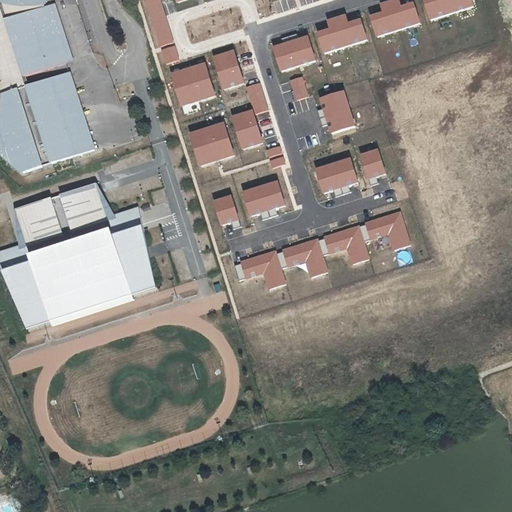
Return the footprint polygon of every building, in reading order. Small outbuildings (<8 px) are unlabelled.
[(2,0),(26,70),(25,71),(27,77),(70,63),(49,0),(2,0)] [(162,0),(144,0),(157,44),(174,39),(162,0)] [(380,12),(370,15),(377,36),(419,23),(412,3),(402,7),(399,0),(388,0),(380,3),(380,12)] [(424,0),(430,20),(473,8),(470,0),(424,0)] [(329,27),(315,32),(323,55),(367,39),(360,18),(347,22),(344,14),(327,20),(329,27)] [(307,34),(273,44),(281,72),(315,62),(307,34)] [(176,44),(162,49),(166,61),(180,57),(176,44)] [(233,49),(215,55),(225,88),(243,82),(233,49)] [(204,62),(172,72),(182,106),(214,96),(204,62)] [(99,150),(73,72),(7,94),(6,101),(5,107),(4,113),(2,118),(1,120),(0,124),(0,149),(27,174),(99,150)] [(303,76),(291,80),(297,100),(309,96),(303,76)] [(259,83),(248,87),(257,115),(269,111),(259,83)] [(334,132),(356,126),(345,90),(323,97),(334,132)] [(252,110),(233,116),(244,150),(263,143),(252,110)] [(223,122),(191,132),(201,164),(233,154),(223,122)] [(280,147),(268,150),(270,157),(282,154),(280,147)] [(378,150),(362,154),(369,179),(385,174),(378,150)] [(283,157),(272,161),(274,168),(286,164),(283,157)] [(350,157),(317,168),(324,192),(358,181),(350,157)] [(276,180),(244,191),(252,215),(284,204),(276,180)] [(101,184),(18,210),(30,247),(4,255),(10,273),(13,272),(31,329),(54,321),(56,326),(138,299),(136,295),(160,287),(141,231),(145,230),(139,212),(112,220),(107,204),(101,184)] [(232,194),(214,200),(222,225),(233,222),(235,229),(242,227),(232,194)] [(401,212),(368,221),(373,239),(390,234),(394,250),(411,245),(401,212)] [(359,226),(326,236),(331,254),(348,249),(353,265),(369,260),(359,226)] [(318,239),(285,249),(290,266),(307,262),(312,277),(328,273),(318,239)] [(276,251),(243,260),(248,278),(265,273),(270,289),(286,284),(276,251)]
